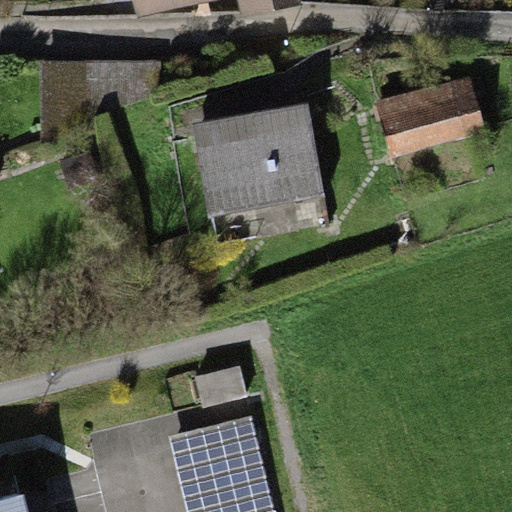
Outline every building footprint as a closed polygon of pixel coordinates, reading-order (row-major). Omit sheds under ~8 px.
[(85,61),(48,58),(45,130),(93,117),(94,113),(158,93),(151,58),(85,61)] [(459,88),(377,106),(387,151),(477,131),(469,97),(461,100),(459,88)] [(307,107),(197,126),(213,221),(324,202),(309,114),(307,107)] [(92,154),(66,161),(73,185),(98,178),(92,154)] [(184,378),(191,405),(238,392),(231,365),(184,378)] [(267,511),(245,419),(223,424),(244,511),(267,511)] [(19,511),(16,496),(0,499),(0,511),(19,511)]
